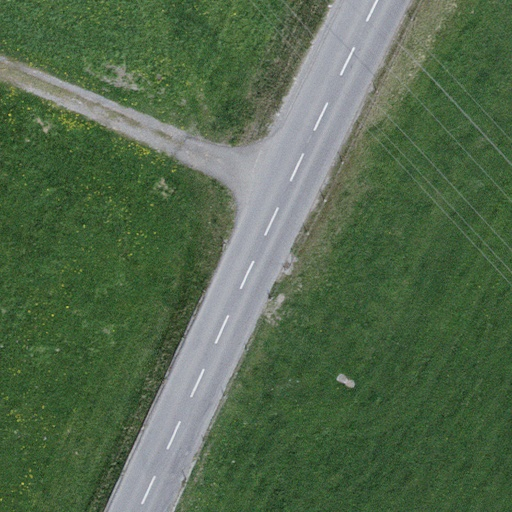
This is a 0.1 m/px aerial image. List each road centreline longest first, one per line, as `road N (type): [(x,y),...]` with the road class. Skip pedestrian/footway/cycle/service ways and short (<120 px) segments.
road 1 (tertiary): [(379,0),(139,511)]
road 2 (track): [(0,70),(287,190)]
